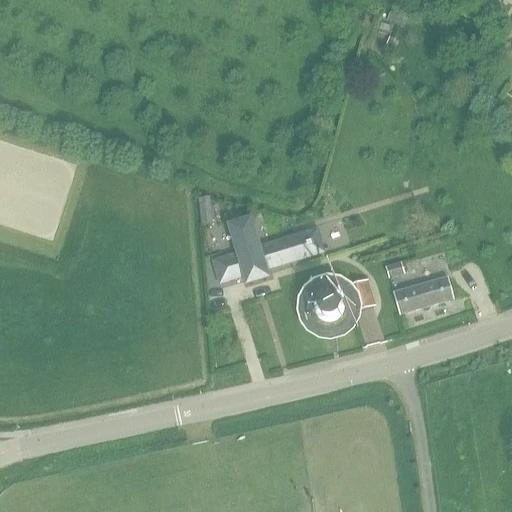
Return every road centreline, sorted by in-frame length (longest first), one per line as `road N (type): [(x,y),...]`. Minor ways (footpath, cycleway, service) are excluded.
road 1 (residential): [(0,455),(403,361)]
road 2 (residential): [(424,511),(403,361)]
